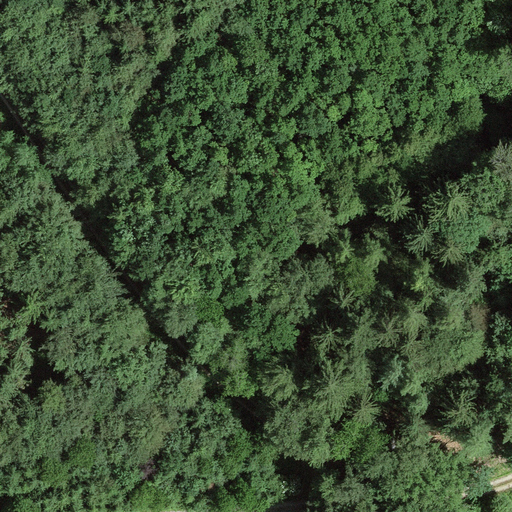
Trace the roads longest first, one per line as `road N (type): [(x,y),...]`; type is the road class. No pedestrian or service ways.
road 1 (track): [(0,86),(157,314),(236,394),(307,444),(416,493),(511,482)]
road 2 (track): [(243,511),(416,493)]
